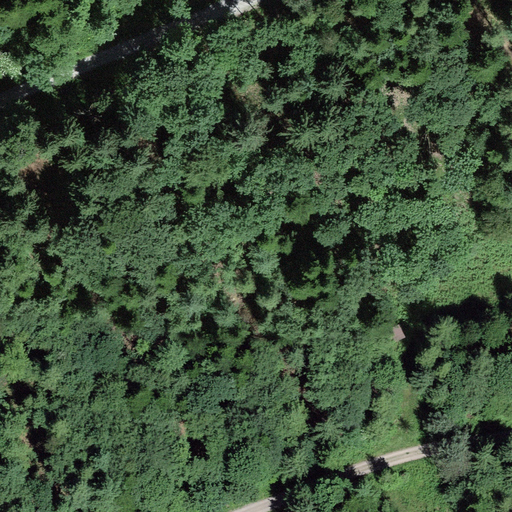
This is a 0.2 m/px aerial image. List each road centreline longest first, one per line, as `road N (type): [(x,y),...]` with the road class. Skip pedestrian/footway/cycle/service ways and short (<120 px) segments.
road 1 (track): [(258,511),(377,466),(511,438)]
road 2 (track): [(241,0),(0,99)]
